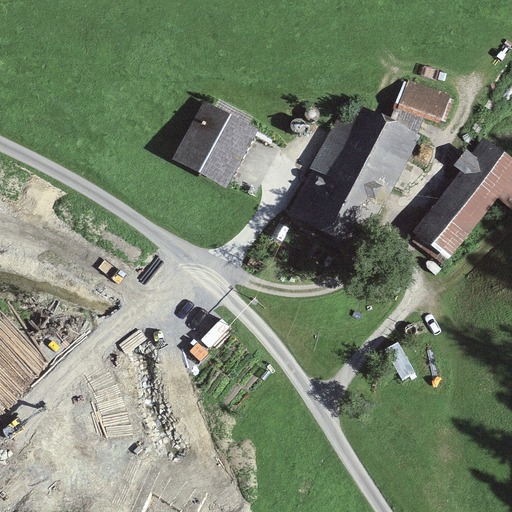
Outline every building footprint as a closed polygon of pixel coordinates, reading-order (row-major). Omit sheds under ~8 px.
[(437,96),(396,80),(387,104),(428,120),(437,96)] [(301,107),(295,108),(291,113),(293,118),(299,121),(303,119),(305,115),(304,110),(301,107)] [(250,131),(207,108),(182,155),(225,177),(250,131)] [(414,139),(357,108),(349,124),(343,121),(293,212),(356,246),(414,139)] [(286,120),(280,119),(273,124),(275,134),(281,136),(288,133),(290,126),(286,120)] [(502,208),(511,195),(511,172),(472,140),(399,230),(432,257),(484,193),(502,208)] [(409,320),(398,324),(406,346),(417,342),(409,320)] [(400,340),(386,348),(403,379),(417,371),(400,340)]
